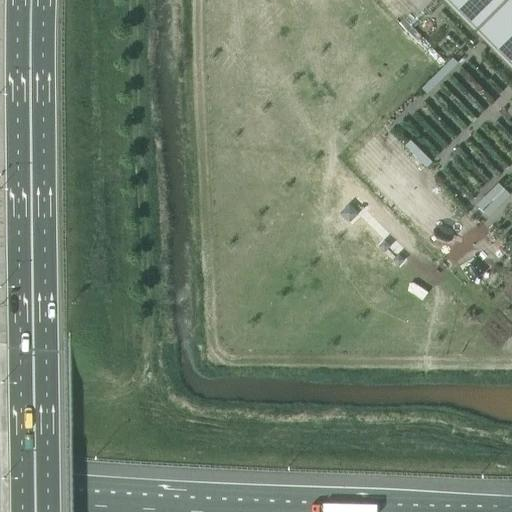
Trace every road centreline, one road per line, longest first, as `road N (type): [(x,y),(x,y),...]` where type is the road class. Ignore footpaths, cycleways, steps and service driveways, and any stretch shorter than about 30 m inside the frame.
road 1 (primary): [(34,511),(30,0)]
road 2 (motorway): [(193,511),(0,499)]
